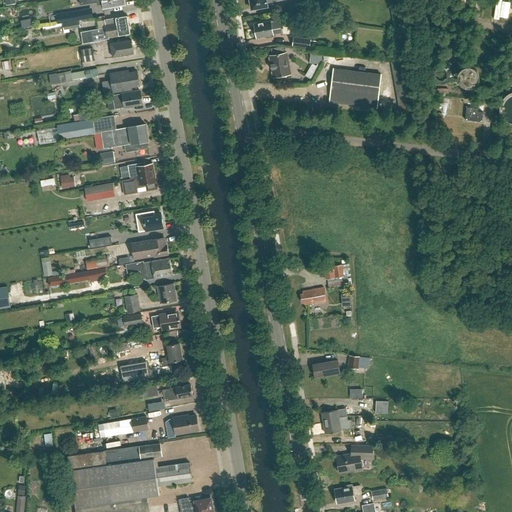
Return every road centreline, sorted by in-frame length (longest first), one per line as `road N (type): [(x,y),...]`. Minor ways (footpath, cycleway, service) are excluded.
road 1 (unclassified): [(247,511),(154,0)]
road 2 (tertiary): [(310,511),(220,0)]
